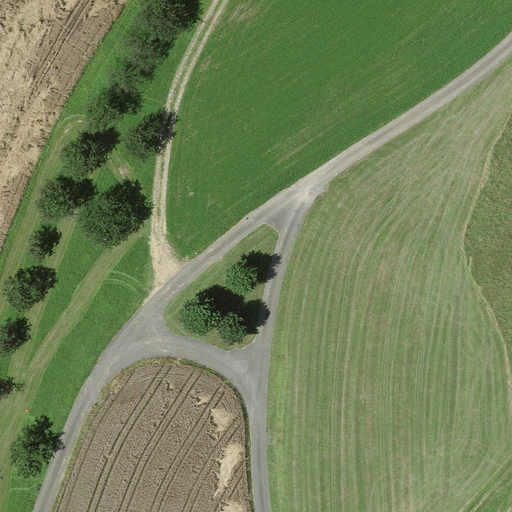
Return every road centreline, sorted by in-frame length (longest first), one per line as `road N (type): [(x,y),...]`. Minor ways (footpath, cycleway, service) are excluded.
road 1 (residential): [(41,511),(100,377),(124,353),(159,345),(211,356),(249,382),(263,511)]
road 2 (track): [(173,288),(158,232),(167,123),(220,0)]
road 3 (track): [(249,382),(301,191)]
